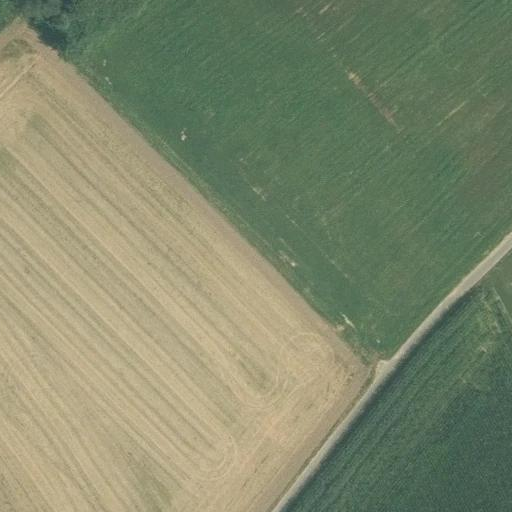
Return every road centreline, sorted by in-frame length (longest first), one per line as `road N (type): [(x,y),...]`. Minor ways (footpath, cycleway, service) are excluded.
road 1 (track): [(69,64),(389,374)]
road 2 (track): [(511,238),(435,316),(280,511)]
